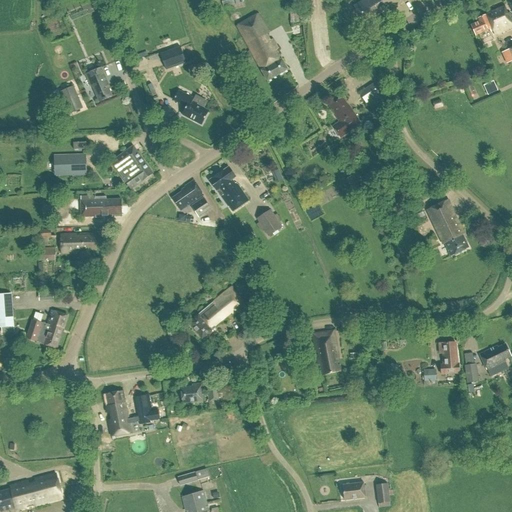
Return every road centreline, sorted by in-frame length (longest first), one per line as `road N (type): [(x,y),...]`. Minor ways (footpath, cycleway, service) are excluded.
road 1 (unclassified): [(240,351),(268,335),(325,322),(473,319),(506,290),(511,262),(503,235),(406,137),(384,36)]
road 2 (tertiary): [(62,368),(125,230),(171,183)]
road 3 (tertiary): [(210,156),(384,36)]
road 4 (unclassified): [(310,511),(271,447),(240,351)]
road 5 (unclassified): [(90,380),(219,362),(240,351)]
road 6 (unclassified): [(90,380),(96,511)]
road 7 (unclassified): [(145,120),(115,0)]
